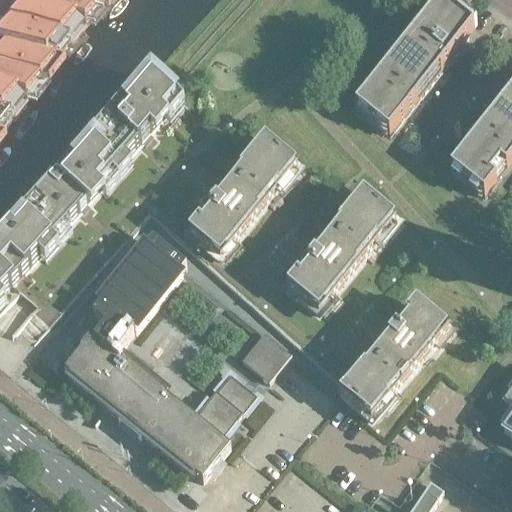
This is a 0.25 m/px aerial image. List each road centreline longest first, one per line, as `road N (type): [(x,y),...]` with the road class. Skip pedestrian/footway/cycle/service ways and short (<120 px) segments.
road 1 (unclassified): [(164,511),(0,376)]
road 2 (primary): [(113,511),(0,421)]
